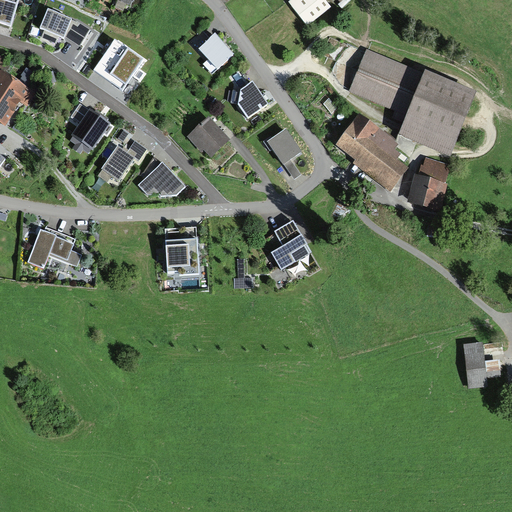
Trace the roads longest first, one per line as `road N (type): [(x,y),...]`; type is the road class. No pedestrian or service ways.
road 1 (residential): [(223,208),(156,134),(39,53),(0,41)]
road 2 (residential): [(326,167),(369,224),(441,270),(511,339)]
road 3 (residential): [(0,200),(88,213),(223,208)]
road 4 (residential): [(210,0),(326,167)]
road 5 (track): [(346,184),(511,235)]
